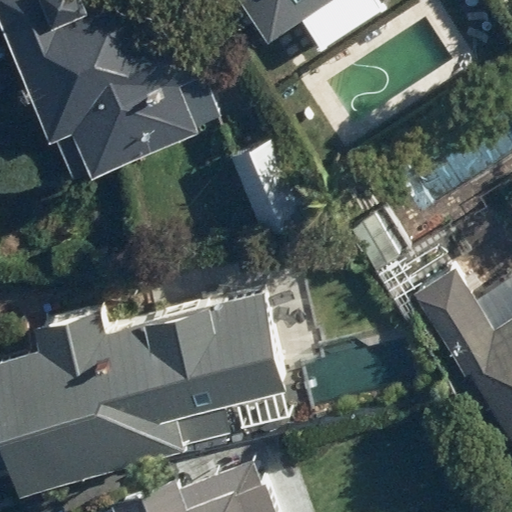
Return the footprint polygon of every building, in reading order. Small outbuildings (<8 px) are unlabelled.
[(113,0),(0,0),(0,15),(49,132),(56,129),(75,174),(231,109),(196,27),(135,52),(113,0)] [(322,39),(383,2),(381,0),(238,0),(262,37),(274,29),(304,11),(322,39)] [(273,128),(232,146),(261,211),(301,193),(273,128)] [(456,257),(418,281),(511,432),(511,311),(496,321),(456,257)] [(0,441),(12,486),(18,484),(294,409),(259,279),(110,320),(104,297),(28,317),(34,339),(0,348),(0,441)] [(321,511),(294,437),(182,479),(176,464),(104,491),(109,502),(82,511),(321,511)]
